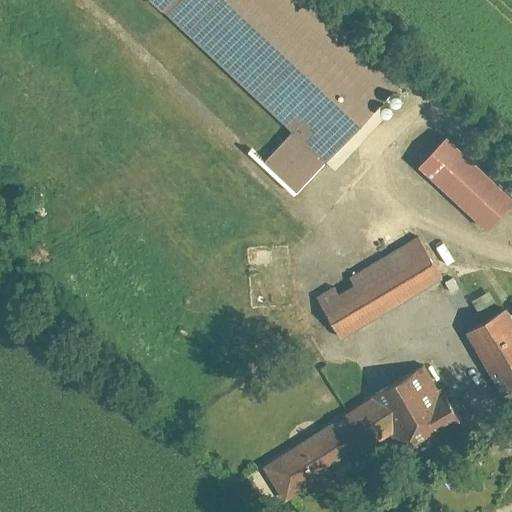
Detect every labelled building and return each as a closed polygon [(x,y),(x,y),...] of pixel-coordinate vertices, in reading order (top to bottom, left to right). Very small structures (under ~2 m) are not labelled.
[(307,0),(151,0),(287,129),(260,157),(299,195),(401,89),(307,0)] [(511,196),(444,132),(416,162),(488,230),(511,205),(511,196)] [(313,299),(336,339),(442,277),(419,238),(313,299)] [(511,318),(504,305),(465,327),(499,386),(511,378),(511,318)] [(423,368),(261,463),(285,504),(410,432),(419,449),(457,426),(423,368)]
